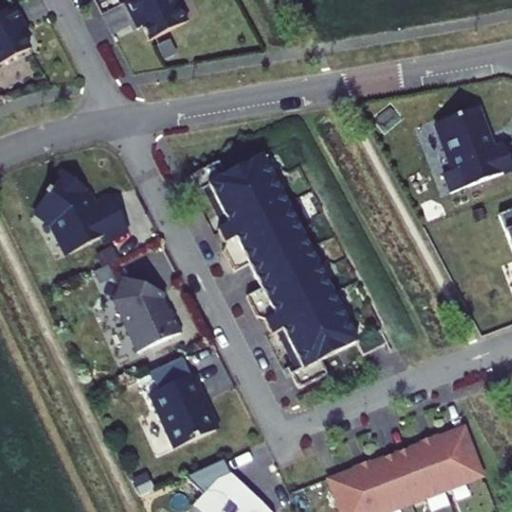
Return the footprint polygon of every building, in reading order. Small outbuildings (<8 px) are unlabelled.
[(170,0),(145,0),(123,12),(130,26),(135,23),(141,35),(148,49),(186,30),(170,0)] [(20,30),(13,15),(0,22),(0,72),(29,58),(21,44),(15,33),(20,30)] [(135,23),(130,26),(136,38),(141,35),(135,23)] [(440,182),(448,201),(510,177),(501,152),(490,156),(475,115),(432,132),(450,178),(440,182)] [(290,381),(298,396),(326,382),(319,368),(355,350),(260,164),(224,183),(217,169),(189,184),(197,199),(207,194),(227,232),(217,237),(224,253),(222,259),(233,280),(247,272),(260,297),(245,304),(256,325),(262,327),(271,342),(281,337),(300,375),(290,381)] [(125,235),(111,207),(91,216),(84,204),(80,200),(82,197),(74,191),(76,189),(63,179),(34,216),(52,230),(68,261),(103,243),(105,245),(125,235)] [(511,215),(496,221),(511,263),(511,215)] [(112,308),(136,360),(179,340),(168,316),(164,318),(160,310),(163,301),(121,285),(112,308)] [(149,402),(174,457),(215,438),(200,407),(203,406),(192,382),(149,402)] [(350,474),(325,484),(335,511),(400,511),(481,481),(462,432),(436,441),(436,439),(417,446),(418,448),(368,467),(368,465),(359,469),(349,472),(350,474)] [(259,511),(257,507),(226,479),(213,485),(199,501),(211,511),(259,511)]
